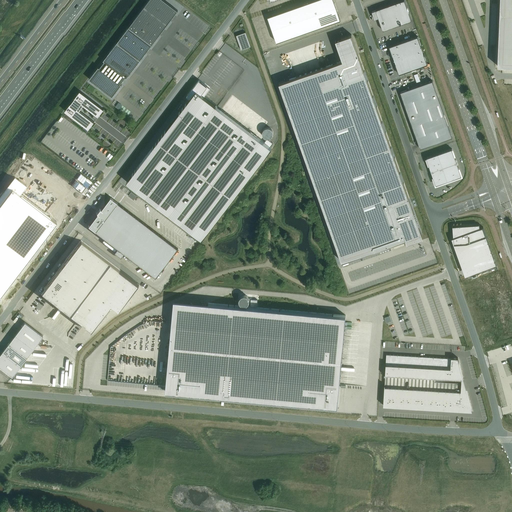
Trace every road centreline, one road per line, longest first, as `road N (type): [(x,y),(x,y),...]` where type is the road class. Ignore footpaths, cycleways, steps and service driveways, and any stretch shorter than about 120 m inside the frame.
road 1 (unclassified): [(495,433),(0,391)]
road 2 (unclassified): [(0,321),(244,0)]
road 3 (unknown): [(104,183),(186,243),(165,281),(150,280),(76,220)]
road 4 (unclassified): [(432,218),(491,391),(495,433)]
road 5 (unclassified): [(355,0),(429,211)]
road 6 (tertiary): [(424,0),(490,187)]
road 7 (tertiary): [(506,182),(443,0)]
road 8 (motorway): [(0,103),(78,0)]
